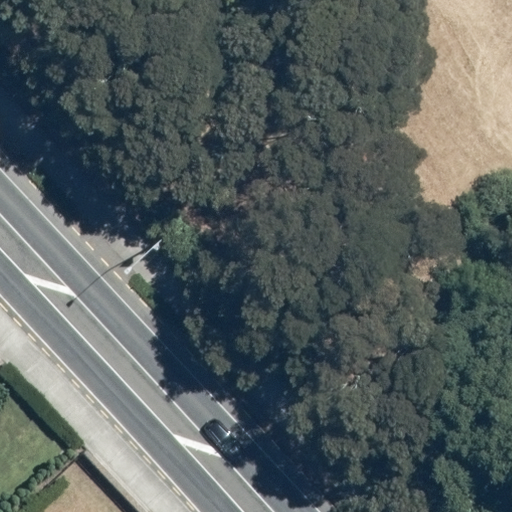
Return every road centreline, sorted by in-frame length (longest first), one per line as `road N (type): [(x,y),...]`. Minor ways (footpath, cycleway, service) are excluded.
road 1 (secondary): [(0,176),(314,511)]
road 2 (secondary): [(205,511),(0,294)]
